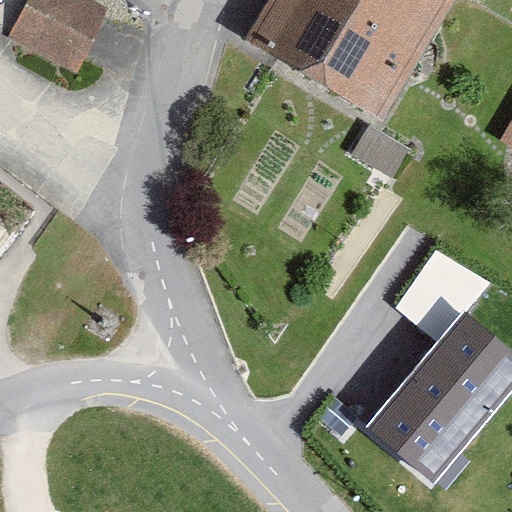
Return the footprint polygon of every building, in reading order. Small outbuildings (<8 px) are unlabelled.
[(100,17),(66,0),(12,0),(0,24),(0,50),(65,85),(100,17)] [(272,0),(248,42),(378,121),(456,0),(272,0)] [(412,144),(371,118),(356,145),(392,173),(412,144)] [(511,118),(493,150),(511,161),(511,118)] [(511,387),(511,354),(466,316),(371,429),(433,482),(511,387)]
